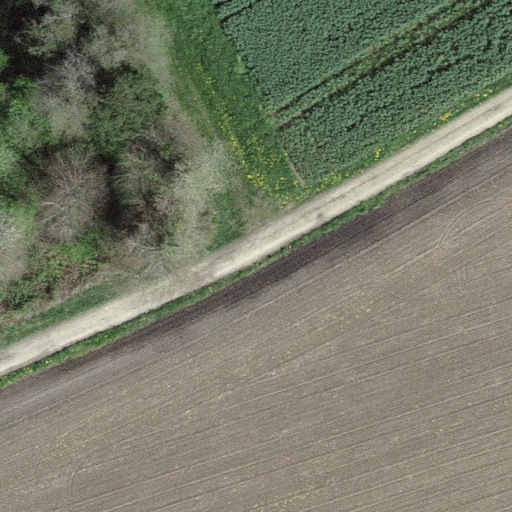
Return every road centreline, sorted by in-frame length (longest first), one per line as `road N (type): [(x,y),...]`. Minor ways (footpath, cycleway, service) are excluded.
road 1 (track): [(269,243),(0,359)]
road 2 (track): [(511,102),(269,243)]
